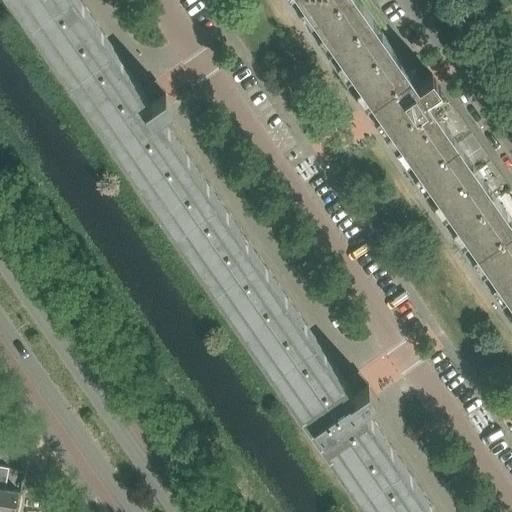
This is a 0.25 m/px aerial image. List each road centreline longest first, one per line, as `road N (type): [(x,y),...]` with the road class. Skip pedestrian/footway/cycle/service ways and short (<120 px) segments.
road 1 (residential): [(511,506),(157,0)]
road 2 (secondary): [(174,511),(0,259)]
road 3 (secondary): [(0,319),(132,511)]
